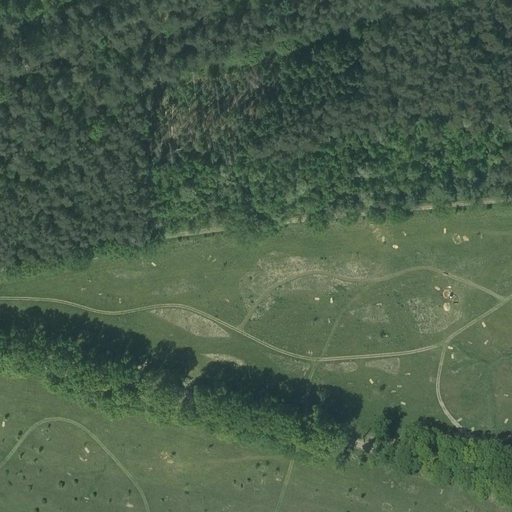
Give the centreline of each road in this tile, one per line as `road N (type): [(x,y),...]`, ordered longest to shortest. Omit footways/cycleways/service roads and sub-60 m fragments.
road 1 (track): [(511,488),(0,341)]
road 2 (track): [(0,270),(257,223),(511,200)]
road 3 (track): [(0,172),(58,145),(111,96),(160,66),(387,8)]
road 4 (unclassified): [(0,74),(212,0)]
